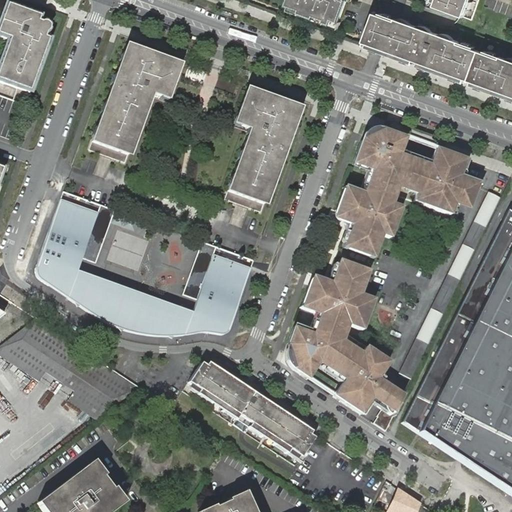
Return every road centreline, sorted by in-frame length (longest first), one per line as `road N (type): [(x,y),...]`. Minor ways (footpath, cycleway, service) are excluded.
road 1 (residential): [(101,0),(11,258),(13,272),(116,342),(220,347),(248,360)]
road 2 (residential): [(351,77),(248,360)]
road 3 (tertiary): [(351,77),(138,0)]
road 4 (residential): [(248,360),(433,480)]
road 5 (tertiary): [(511,135),(351,77)]
